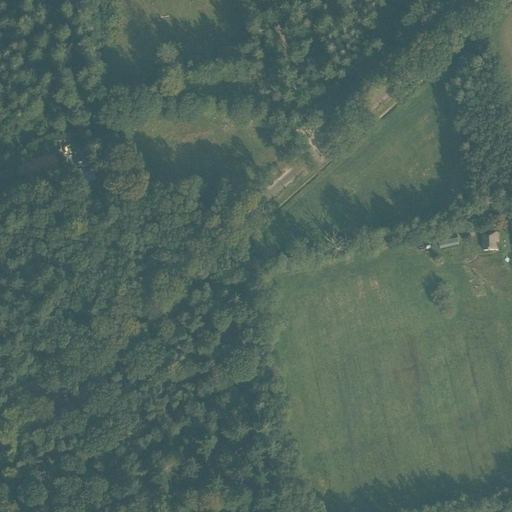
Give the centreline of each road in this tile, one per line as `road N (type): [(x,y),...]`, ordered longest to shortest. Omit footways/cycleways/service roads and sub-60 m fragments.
road 1 (unclassified): [(0,433),(488,0)]
road 2 (track): [(0,416),(183,249),(222,235)]
road 3 (track): [(294,129),(211,119),(142,0)]
road 4 (track): [(271,0),(306,131)]
